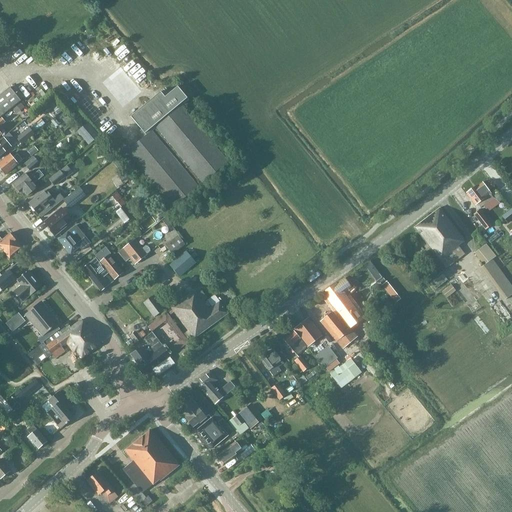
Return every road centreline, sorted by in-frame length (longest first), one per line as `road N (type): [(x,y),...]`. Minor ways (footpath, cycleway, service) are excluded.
road 1 (tertiary): [(152,402),(382,241),(511,134)]
road 2 (tertiary): [(133,403),(114,350),(0,207)]
road 3 (residential): [(0,496),(97,406),(109,423)]
road 4 (tertiary): [(240,511),(152,402)]
road 5 (unknown): [(0,79),(66,77),(131,102)]
road 6 (tertiary): [(22,511),(109,423)]
